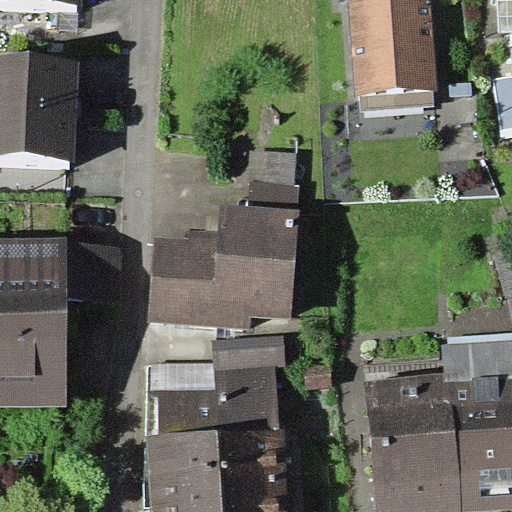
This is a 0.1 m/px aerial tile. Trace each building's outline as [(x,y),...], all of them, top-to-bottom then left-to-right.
[(430,0),(363,0),(348,1),(356,96),(361,95),(433,90),(438,89),(430,0)] [(511,32),(511,0),(496,0),(499,33),(511,32)] [(0,107),(78,110),(80,61),(0,58),(0,107)] [(511,75),(492,79),(502,137),(511,135),(511,75)] [(435,107),(433,90),(361,95),(362,112),(435,107)] [(0,157),(76,160),(78,110),(0,107),(0,157)] [(253,151),(251,181),(294,183),(297,154),(253,151)] [(250,206),(221,204),(219,232),(190,231),(190,239),(155,237),(150,322),(251,328),(252,316),(292,319),(299,209),(300,184),(294,183),(251,181),(250,206)] [(67,237),(0,237),(0,405),(67,406),(67,299),(120,300),(121,244),(68,244),(67,237)] [(215,363),(215,370),(281,368),(286,368),(284,336),(213,342),(215,363)] [(511,338),(442,344),(445,373),(446,382),(453,382),(511,376),(511,338)] [(219,511),(215,370),(215,363),(148,366),(152,511),(219,511)] [(285,511),(281,368),(215,370),(219,511),(285,511)] [(445,373),(367,379),(376,511),(463,511),(453,382),(446,382),(445,373)] [(511,376),(453,382),(463,511),(479,511),(511,509),(511,376)]
